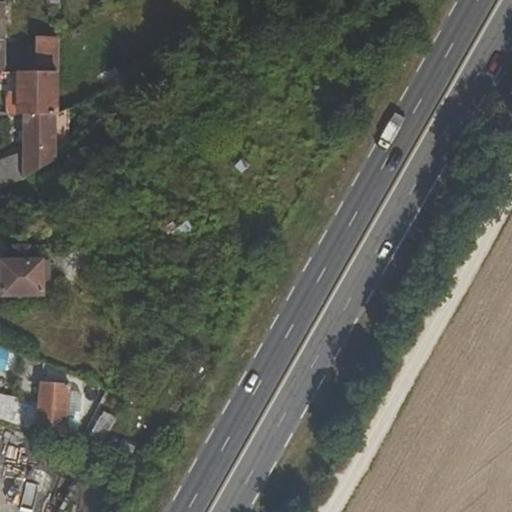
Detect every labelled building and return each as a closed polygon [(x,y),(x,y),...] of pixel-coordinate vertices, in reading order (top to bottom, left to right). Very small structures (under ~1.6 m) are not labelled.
[(50,38),(35,37),(34,73),(56,73),(57,38),(50,38)] [(55,115),(56,73),(34,73),(16,73),(15,115),(22,114),(55,115)] [(67,148),(68,115),(55,115),(22,114),(22,156),(0,164),(0,187),(22,179),(54,160),(67,148)] [(2,296),(40,295),(39,281),(49,281),(48,263),(1,263),(2,296)] [(35,434),(64,435),(67,386),(38,384),(35,434)] [(114,419),(108,416),(105,421),(99,417),(78,450),(92,455),(114,419)]
